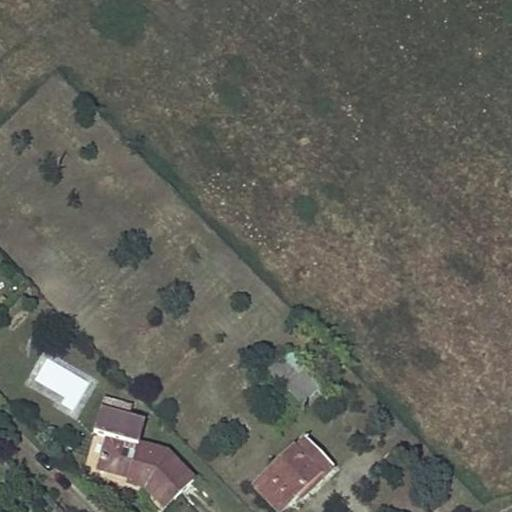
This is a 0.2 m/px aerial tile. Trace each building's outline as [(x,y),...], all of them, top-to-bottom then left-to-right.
[(293,356),(272,376),(308,415),(327,397),(310,378),(312,376),(293,356)] [(100,471),(128,478),(151,485),(148,494),(164,510),(193,482),(167,454),(138,447),(144,425),(100,413),(94,437),(107,441),(100,471)] [(278,511),(295,497),(303,489),(307,493),(332,470),(306,442),(295,452),(292,451),(255,487),(278,511)] [(151,485),(128,478),(127,484),(143,488),(148,494),(151,485)] [(303,489),(295,497),(299,502),(307,493),(303,489)]
